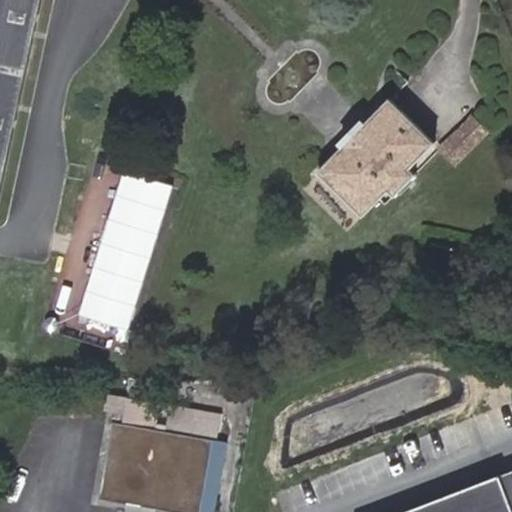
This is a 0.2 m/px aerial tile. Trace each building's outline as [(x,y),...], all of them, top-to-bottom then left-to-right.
[(0,0),(0,209),(3,210),(44,0),(0,0)] [(341,149),(316,174),(361,218),(386,193),(392,200),(414,177),(407,171),(432,146),(387,103),(362,126),(359,124),(338,145),(341,149)] [(469,122),(439,153),(450,163),(480,133),(469,122)] [(138,329),(179,181),(128,167),(87,315),(138,329)] [(160,445),(165,420),(133,414),(130,430),(120,428),(119,438),(132,440),(118,511),(223,511),(234,459),(160,445)] [(511,511),(511,470),(404,511),(511,511)]
